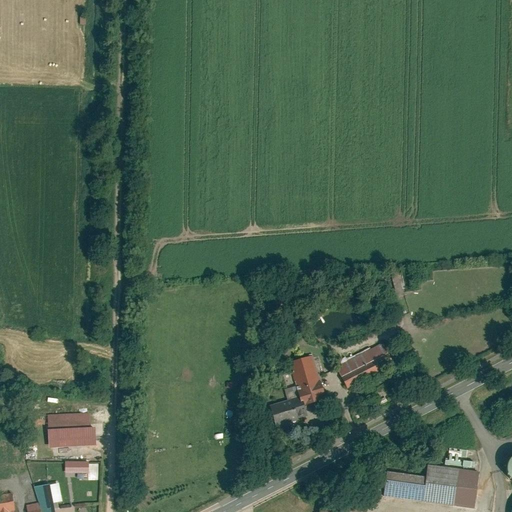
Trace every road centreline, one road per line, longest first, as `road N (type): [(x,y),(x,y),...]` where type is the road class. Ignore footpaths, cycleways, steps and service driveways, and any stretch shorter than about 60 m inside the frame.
road 1 (track): [(122,0),(111,511)]
road 2 (tertiary): [(222,511),(511,363)]
